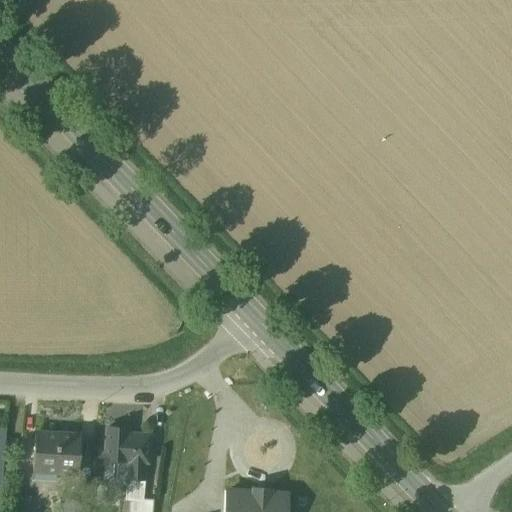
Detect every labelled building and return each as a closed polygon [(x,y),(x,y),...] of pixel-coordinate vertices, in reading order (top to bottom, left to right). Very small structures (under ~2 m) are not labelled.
[(127,429),(107,428),(105,459),(127,460),(126,477),(144,479),(145,462),(147,462),(149,436),(127,434),(127,429)] [(78,435),(34,432),(32,471),(76,473),(78,435)] [(119,483),(94,481),(93,495),(118,497),(119,483)] [(286,511),(288,493),(225,489),(223,511),(286,511)] [(152,511),(153,501),(125,498),(123,511),(152,511)] [(80,511),(82,503),(66,501),(64,511),(80,511)]
